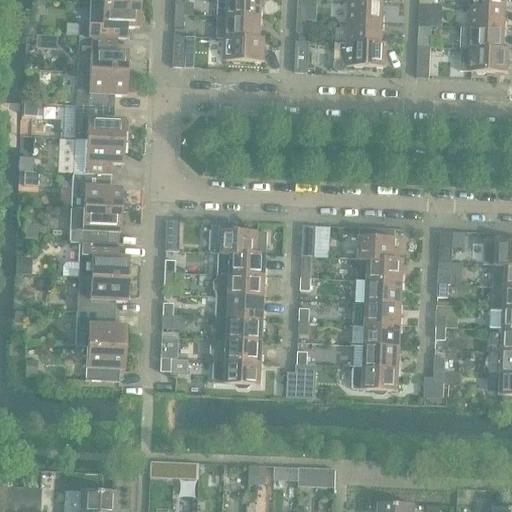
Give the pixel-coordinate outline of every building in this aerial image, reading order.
[(261,0),(217,0),(217,18),(260,20),(261,0)] [(505,0),(469,0),(470,8),(505,9),(505,0)] [(383,4),(348,2),(347,24),(382,26),(383,4)] [(175,4),(174,17),(184,17),(185,4),(175,4)] [(139,7),(89,5),(88,39),(116,40),(126,41),(126,29),(138,29),(139,7)] [(442,6),(419,5),(418,27),(430,27),(441,28),(442,6)] [(505,9),(470,8),(469,29),(504,31),(505,9)] [(297,9),(296,22),(306,22),(306,9),(297,9)] [(184,17),(174,17),(174,29),(183,30),(184,17)] [(260,20),(217,18),(216,40),(224,40),(259,42),(259,40),(260,20)] [(306,22),(296,22),(295,35),(305,35),(306,22)] [(382,26),(347,24),(346,46),(381,47),(381,46),(382,26)] [(429,49),(430,27),(418,27),(417,49),(429,49)] [(504,31),(469,29),(461,29),(460,51),(468,51),(503,53),(503,51),(504,31)] [(38,46),(57,45),(57,35),(37,36),(38,46)] [(172,69),(184,70),(186,39),(173,38),(172,69)] [(126,75),(127,52),(115,52),(116,40),(88,39),(77,39),(76,73),(88,73),(126,75)] [(259,42),(224,40),(223,63),(263,64),(264,41),(259,40),(259,42)] [(294,75),(306,75),(308,44),(295,43),(294,75)] [(385,70),(386,47),(386,46),(381,46),(381,47),(346,46),(334,45),(333,70),(336,73),(342,73),(345,71),(345,68),(385,70)] [(416,80),(428,81),(429,49),(417,49),(416,80)] [(503,53),(468,51),(467,73),(507,75),(508,51),(503,51),(503,53)] [(126,75),(88,73),(76,73),(75,107),(113,109),(113,97),(125,97),(126,75)] [(124,121),(119,121),(112,121),(113,109),(75,107),(73,141),(123,143),(124,121)] [(122,166),(123,143),(73,141),(61,141),(59,175),(72,176),(110,177),(110,165),(122,166)] [(121,190),(116,189),(109,189),(110,177),(72,176),(70,210),(120,212),(121,190)] [(119,234),(120,212),(70,210),(69,244),(79,244),(107,246),(107,234),(119,234)] [(177,253),(178,222),(165,222),(164,253),(177,253)] [(211,228),(210,255),(219,255),(221,255),(221,257),(230,257),(230,256),(256,257),(256,256),(257,234),(242,234),(233,225),(215,224),(211,228)] [(314,259),(315,228),(302,228),(301,259),(314,259)] [(359,239),(358,261),(358,263),(367,263),(367,262),(393,263),(393,261),(394,232),(359,230),(359,239)] [(451,265),(452,234),(440,234),(438,265),(451,265)] [(496,245),(495,267),(495,269),(505,269),(505,268),(511,267),(511,244),(510,243),(503,242),(501,245),(496,245)] [(128,259),(123,258),(116,258),(117,246),(107,246),(79,244),(78,265),(65,264),(62,267),(61,278),(77,279),(127,281),(128,259)] [(256,257),(230,256),(230,257),(221,257),(221,255),(219,255),(218,277),(265,279),(266,256),(256,256),(256,257)] [(367,262),(367,263),(358,263),(358,261),(355,261),(355,283),(402,285),(403,262),(393,261),(393,263),(367,262)] [(164,262),(163,275),(173,275),(173,263),(164,262)] [(511,267),(505,268),(505,269),(495,269),(495,267),(492,267),(491,289),(511,289),(511,267)] [(300,268),(300,281),(310,281),(310,268),(300,268)] [(438,274),(437,286),(447,287),(447,274),(438,274)] [(173,275),(163,275),(162,287),(172,288),(173,275)] [(265,279),(218,277),(217,282),(214,285),(214,292),(216,295),(216,299),(228,299),(264,300),(265,279)] [(127,281),(77,279),(76,313),(114,315),(114,303),(126,304),(127,281)] [(310,281),(300,281),(299,293),(309,293),(310,281)] [(402,285),(355,283),(354,305),(401,306),(402,285)] [(447,287),(437,286),(437,299),(446,299),(447,287)] [(511,289),(491,289),(490,311),(503,311),(511,311),(511,289)] [(264,300),(228,299),(228,301),(220,301),(219,318),(228,319),(227,321),(263,322),(264,300)] [(162,305),(161,318),(171,318),(171,305),(162,305)] [(401,306),(354,305),(353,326),(365,327),(400,328),(401,306)] [(299,311),(298,324),(308,324),(309,311),(299,311)] [(511,311),(503,311),(503,313),(491,312),(490,330),(502,331),(502,332),(511,332),(511,311)] [(113,327),(114,315),(76,313),(74,347),(86,348),(124,350),(125,327),(113,327)] [(436,317),(435,330),(445,330),(446,317),(436,317)] [(171,318),(161,318),(160,330),(170,331),(171,318)] [(263,322),(227,321),(216,320),(216,325),(213,327),(213,334),(215,337),(215,342),(262,344),(263,322)] [(308,324),(298,324),(298,336),(307,337),(308,324)] [(400,328),(365,327),(365,328),(352,328),(352,346),(364,346),(364,348),(399,350),(400,328)] [(445,330),(435,330),(435,342),(444,343),(445,330)] [(511,332),(502,332),(502,337),(499,339),(498,347),(501,350),(501,354),(511,354),(511,332)] [(261,365),(262,344),(215,342),(215,346),(212,349),(212,356),(215,359),(214,363),(226,364),(261,365)] [(123,372),(124,350),(86,348),(85,381),(83,381),(83,382),(118,384),(118,383),(111,382),(111,372),(123,372)] [(169,361),(170,349),(160,348),(159,361),(169,361)] [(398,371),(399,350),(364,348),(351,348),(350,369),(398,371)] [(306,368),(307,354),(297,354),(296,367),(306,368)] [(511,354),(501,354),(489,354),(488,375),(500,376),(511,376),(511,354)] [(443,373),(444,360),(434,360),(433,373),(443,373)] [(168,374),(169,361),(159,361),(159,373),(168,374)] [(260,388),(261,372),(261,365),(226,364),(225,386),(236,387),(239,389),(246,390),(248,387),(260,388)] [(306,380),(306,368),(296,367),(296,375),(296,379),(300,379),(306,380)] [(397,394),(398,378),(398,371),(350,369),(349,392),(373,393),(376,396),(383,396),(385,393),(397,394)] [(443,386),(443,373),(433,373),(433,381),(433,385),(443,386)] [(300,397),(300,379),(296,379),(296,375),(287,375),(286,396),(300,397)] [(511,376),(500,376),(500,377),(491,377),(487,380),(486,392),(489,395),(499,395),(499,398),(510,399),(511,400),(511,376)] [(424,380),(423,400),(442,401),(443,386),(433,385),(433,381),(424,380)] [(154,465),(153,482),(176,484),(177,466),(154,465)] [(268,466),(250,465),(249,483),(267,484),(268,466)] [(13,511),(15,490),(3,489),(1,511),(13,511)] [(26,511),(27,490),(15,490),(13,511),(26,511)] [(38,511),(39,491),(27,490),(26,511),(38,511)] [(114,511),(115,494),(79,492),(78,511),(114,511)]
